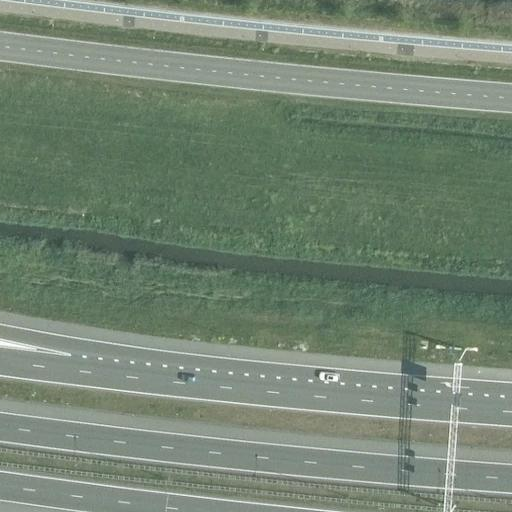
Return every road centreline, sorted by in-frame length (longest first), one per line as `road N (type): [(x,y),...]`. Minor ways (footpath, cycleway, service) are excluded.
road 1 (motorway): [(511,480),(0,427)]
road 2 (motorway): [(511,415),(70,374)]
road 3 (motorway): [(0,485),(220,511)]
